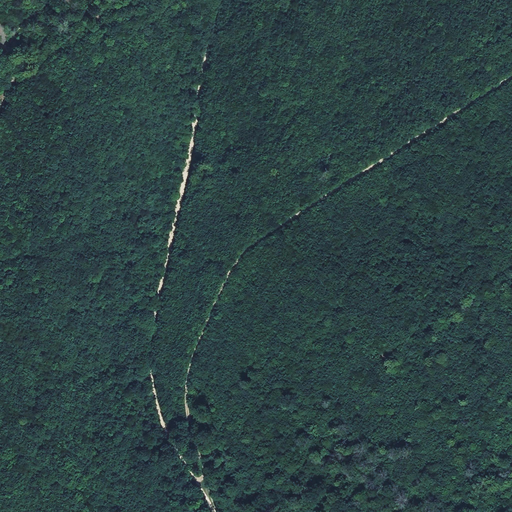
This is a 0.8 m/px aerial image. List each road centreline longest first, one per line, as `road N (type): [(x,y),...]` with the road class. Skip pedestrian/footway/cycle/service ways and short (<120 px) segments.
road 1 (track): [(195,481),(204,468),(191,430),(189,379),(242,256),(511,78)]
road 2 (track): [(198,112),(152,348),(165,428),(195,481)]
